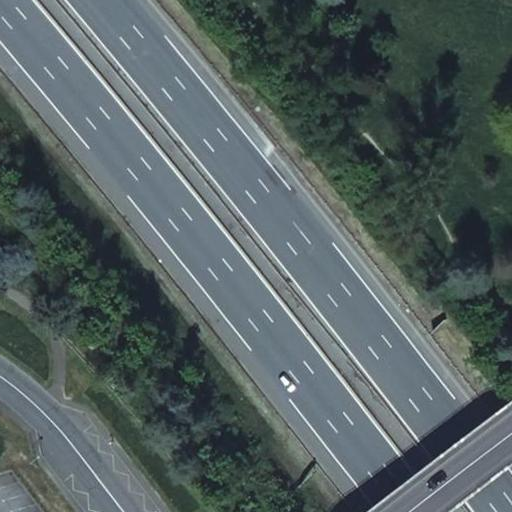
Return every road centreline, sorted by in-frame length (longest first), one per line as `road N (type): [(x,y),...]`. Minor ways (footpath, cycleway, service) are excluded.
road 1 (motorway): [(507,511),(100,0)]
road 2 (motorway): [(0,4),(409,511)]
road 3 (residential): [(123,511),(0,367)]
road 4 (unclassified): [(413,511),(511,435)]
